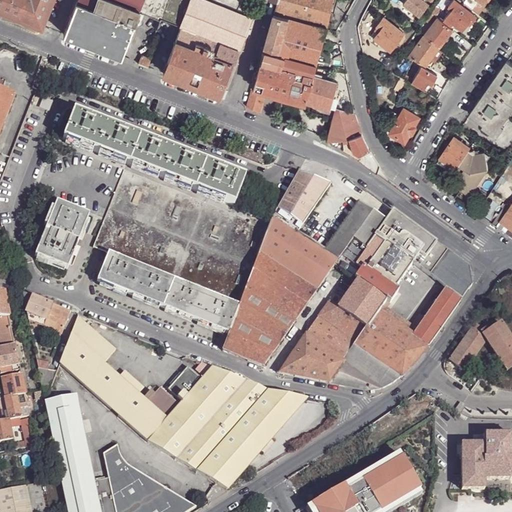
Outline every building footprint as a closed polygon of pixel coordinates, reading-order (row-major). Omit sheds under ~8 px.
[(0,0),(0,9),(23,18),(36,24),(39,15),(45,18),(51,3),(52,0),(0,0)] [(76,0),(64,34),(93,45),(122,57),(127,43),(127,42),(129,37),(135,22),(138,15),(140,9),(143,0),(76,0)] [(190,0),(180,27),(239,49),(251,18),(203,0),(190,0)] [(327,28),(333,0),(277,0),(274,13),(327,28)] [(404,0),(402,3),(419,15),(429,0),(404,0)] [(450,24),(452,22),(462,29),(468,21),(470,23),(476,15),(454,0),(452,0),(448,6),(451,9),(443,19),(450,24)] [(463,0),(478,10),(486,0),(463,0)] [(430,13),(434,16),(440,9),(436,5),(430,13)] [(314,72),(327,28),(274,13),(270,26),(277,27),(273,43),(269,44),(265,43),(260,60),(313,75),(314,72)] [(39,15),(36,24),(42,26),(45,18),(39,15)] [(380,29),(375,37),(374,38),(390,49),(404,32),(384,17),(376,26),(380,29)] [(439,46),(452,28),(437,18),(424,35),(439,46)] [(270,26),(265,43),(269,44),(273,43),(277,27),(270,26)] [(372,34),(375,37),(380,29),(376,26),(375,28),(375,29),(372,34)] [(234,62),(239,49),(180,27),(176,39),(163,73),(186,82),(221,96),(234,62)] [(438,48),(439,46),(424,35),(410,55),(426,65),(432,56),(438,48)] [(441,49),(438,48),(432,56),(434,58),(441,49)] [(426,65),(443,75),(447,68),(433,60),(434,58),(432,56),(426,65)] [(265,90),(306,102),(306,100),(313,75),(260,60),(259,63),(254,81),(253,86),(265,90)] [(511,109),(511,64),(507,60),(490,84),(469,114),(496,132),(511,109)] [(346,71),(344,62),(335,61),(333,69),(346,71)] [(422,64),(411,81),(427,90),(432,83),(434,84),(439,74),(422,64)] [(313,75),(306,100),(314,102),(330,108),(331,107),(335,108),(338,99),(333,97),(338,81),(336,81),(323,77),(313,75)] [(406,80),(400,76),(394,88),(399,91),(406,80)] [(258,112),(265,90),(253,86),(246,107),(258,112)] [(14,95),(5,91),(1,100),(11,103),(14,95)] [(39,108),(49,111),(52,102),(43,98),(39,108)] [(0,102),(0,109),(7,112),(11,103),(1,100),(0,102)] [(396,115),(394,119),(396,121),(389,132),(404,141),(419,115),(404,107),(400,113),(398,116),(396,115)] [(361,133),(355,114),(336,109),(328,142),(344,148),(358,157),(376,171),(378,164),(361,133)] [(62,139),(126,164),(129,165),(140,136),(122,129),(89,116),(74,110),(62,139)] [(389,117),(394,119),(396,115),(398,116),(400,113),(393,110),(389,117)] [(199,178),(206,162),(192,156),(155,142),(140,136),(129,165),(173,182),(194,190),(199,178)] [(452,172),(469,149),(471,146),(455,136),(441,157),(447,161),(444,166),(452,172)] [(469,149),(452,172),(458,177),(453,184),(463,190),(459,195),(471,203),(480,189),(479,183),(489,169),(488,162),(491,157),(484,151),(476,155),(475,150),(471,151),(469,149)] [(438,162),(444,166),(447,161),(441,157),(438,162)] [(194,190),(234,206),(246,177),(233,172),(206,162),(199,178),(194,190)] [(159,184),(231,212),(234,206),(194,190),(173,182),(129,165),(126,164),(124,170),(159,184)] [(206,292),(239,305),(271,222),(262,218),(262,219),(247,213),(245,218),(231,212),(159,184),(124,170),(115,191),(93,247),(101,251),(108,253),(141,267),(173,280),(206,292)] [(298,173),(271,222),(300,232),(331,184),(298,173)] [(73,255),(76,246),(80,235),(88,215),(56,202),(34,257),(67,270),(73,255)] [(228,334),(222,351),(264,368),(274,353),(334,265),(356,280),(338,307),(329,301),(287,362),(279,374),(329,383),(378,313),(377,312),(367,328),(339,309),(358,281),(355,278),(362,269),(365,271),(383,245),(374,239),(381,229),(380,228),(386,220),(359,202),(330,244),(300,232),(271,222),(239,305),(228,334)] [(511,203),(497,225),(511,235),(511,203)] [(393,212),(392,211),(386,220),(380,228),(381,229),(393,212)] [(436,244),(393,212),(381,229),(392,236),(389,240),(390,248),(413,264),(418,256),(424,260),(436,244)] [(392,236),(381,229),(374,239),(383,245),(365,271),(362,269),(355,278),(358,281),(339,309),(367,328),(377,312),(378,313),(386,302),(390,304),(398,292),(395,290),(413,264),(390,248),(389,240),(392,236)] [(424,319),(412,336),(428,348),(461,301),(461,300),(471,286),(468,268),(441,248),(440,248),(436,244),(424,260),(418,256),(413,264),(445,289),(424,319)] [(141,267),(108,253),(96,282),(129,295),(141,267)] [(162,308),(173,280),(141,267),(129,295),(162,308)] [(162,308),(194,320),(206,292),(173,280),(162,308)] [(0,315),(9,316),(4,290),(0,289),(0,315)] [(194,320),(228,334),(239,305),(206,292),(194,320)] [(45,301),(23,293),(29,321),(62,334),(70,311),(45,301)] [(378,313),(412,336),(424,319),(419,315),(412,326),(387,308),(390,304),(386,302),(378,313)] [(412,336),(378,313),(329,383),(365,390),(366,390),(375,390),(383,388),(392,385),(403,375),(428,348),(412,336)] [(9,316),(0,315),(0,348),(16,345),(9,316)] [(116,351),(79,317),(72,335),(105,364),(116,351)] [(483,331),(486,334),(506,365),(511,361),(511,336),(500,318),(489,326),(483,331)] [(472,324),(486,334),(483,331),(489,326),(487,322),(483,324),(475,319),(472,324)] [(463,365),(486,334),(472,324),(471,323),(449,354),(463,365)] [(72,335),(60,364),(149,443),(168,420),(149,403),(144,399),(139,395),(120,377),(105,364),(72,335)] [(16,345),(0,348),(0,368),(9,367),(20,364),(16,345)] [(49,363),(37,361),(39,368),(48,370),(49,363)] [(213,368),(204,365),(199,371),(205,377),(213,368)] [(226,491),(307,400),(268,392),(262,389),(213,368),(205,377),(197,387),(194,384),(201,378),(188,367),(168,389),(183,403),(180,406),(168,420),(149,443),(226,491)] [(48,370),(39,368),(46,403),(57,372),(48,370)] [(124,373),(120,377),(139,395),(143,390),(124,373)] [(26,393),(22,374),(2,378),(4,387),(6,397),(17,395),(25,393),(26,393)] [(149,403),(168,420),(180,406),(161,389),(156,395),(149,403)] [(144,399),(149,403),(156,395),(151,391),(144,399)] [(17,395),(6,397),(4,397),(9,420),(21,417),(26,416),(22,397),(25,396),(25,393),(17,395)] [(76,396),(46,403),(61,476),(62,482),(68,511),(100,511),(94,481),(86,445),(76,396)] [(9,420),(4,397),(0,398),(0,400),(1,404),(3,418),(4,421),(9,420)] [(21,417),(9,420),(4,421),(0,421),(0,442),(13,440),(13,438),(10,426),(22,424),(21,420),(21,417)] [(27,447),(34,445),(28,418),(21,420),(22,424),(26,443),(27,447)] [(511,429),(484,429),(484,439),(461,439),(461,485),(484,485),(484,475),(511,474),(511,454),(511,449),(511,429)] [(109,478),(94,481),(100,511),(188,511),(196,507),(127,465),(118,445),(104,454),(109,478)] [(383,511),(420,490),(417,486),(373,511),(316,511),(313,506),(401,453),(398,449),(305,504),(309,511),(383,511)] [(419,485),(401,453),(313,506),(316,511),(373,511),(417,486),(419,485)] [(45,511),(49,511),(40,483),(26,485),(31,511),(45,511)] [(31,511),(26,485),(0,490),(0,511),(31,511)]
